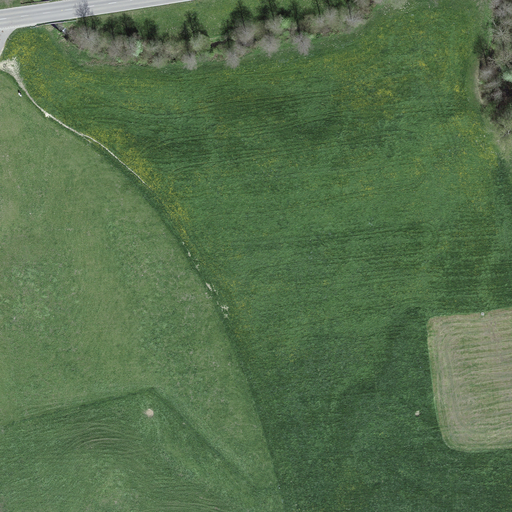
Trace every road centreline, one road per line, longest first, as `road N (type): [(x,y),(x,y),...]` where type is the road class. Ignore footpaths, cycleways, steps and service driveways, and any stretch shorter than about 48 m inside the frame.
road 1 (track): [(0,48),(28,95),(121,163),(155,199),(231,329)]
road 2 (primary): [(130,0),(0,19)]
